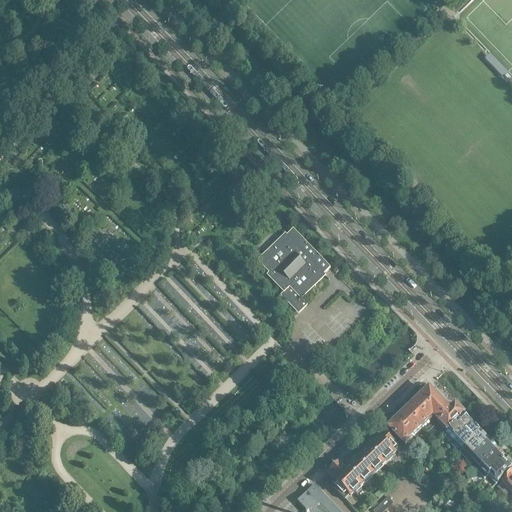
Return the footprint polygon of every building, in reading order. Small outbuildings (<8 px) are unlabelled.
[(324,275),(330,269),(294,230),(287,236),(286,234),(258,261),(269,273),(267,276),(284,293),(281,296),(296,312),(302,305),(299,302),(326,276),(324,275)] [(430,405),(438,398),(430,389),(423,396),(421,396),(419,398),(419,400),(415,403),(424,412),(431,406),(430,405)] [(451,411),(438,398),(430,405),(431,406),(424,412),(431,419),(434,416),(441,423),(445,419),(444,418),(451,411)] [(431,419),(424,412),(415,403),(412,406),(410,406),(408,409),(408,410),(407,411),(422,427),(431,419)] [(448,430),(465,415),(464,415),(464,414),(464,412),(461,410),(460,410),(456,406),(451,411),(444,418),(445,419),(441,423),(448,430)] [(422,427),(407,411),(406,412),(404,412),(402,414),(402,416),(398,420),(413,435),(422,427)] [(457,439),(473,424),(470,421),(470,419),(467,415),(465,415),(448,430),(457,439)] [(413,435),(398,420),(394,423),(393,423),(390,425),(390,427),(389,428),(404,444),(413,435)] [(465,448),(481,433),(476,427),(477,426),(474,423),(451,445),(459,453),(465,448)] [(473,456),(489,441),(484,436),(486,435),(482,431),(481,433),(465,448),(473,456)] [(366,490),(399,457),(396,454),(401,449),(385,432),(380,437),(379,436),(378,436),(377,436),(376,436),(375,436),(375,437),(374,438),(374,439),(374,440),(375,441),(375,442),(374,442),(374,441),(373,441),(373,442),(372,442),(372,443),(373,443),(373,444),(370,446),(369,445),(369,446),(368,446),(368,447),(369,448),(352,464),(349,461),(345,466),(340,461),(328,473),(343,489),(339,493),(347,501),(351,497),(352,496),(353,497),(353,496),(361,487),(362,488),(363,487),(362,487),(363,486),(366,490)] [(482,465),(498,450),(493,445),(494,443),(491,440),(489,441),(473,456),(482,465)] [(490,474),(506,458),(501,453),(502,452),(499,448),(498,450),(482,465),(490,474)] [(498,482),(511,469),(511,464),(511,463),(511,462),(511,461),(511,460),(510,460),(509,459),(508,459),(507,458),(506,459),(506,458),(490,474),(498,482)] [(510,492),(511,490),(511,472),(511,473),(502,483),(510,492)] [(441,504),(464,482),(456,473),(433,495),(441,504)] [(339,511),(315,486),(298,502),(307,511),(339,511)] [(374,511),(375,511),(383,511),(394,501),(389,496),(374,511)]
